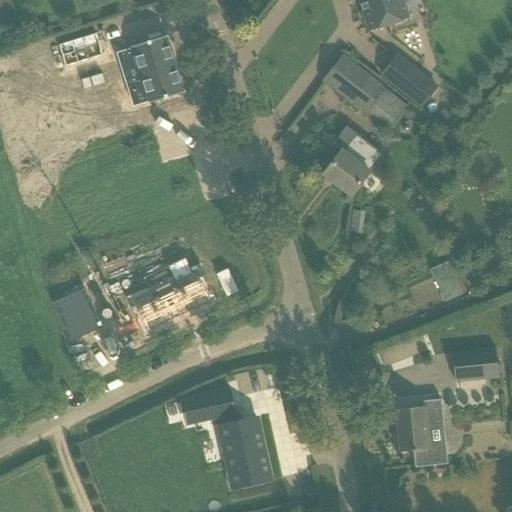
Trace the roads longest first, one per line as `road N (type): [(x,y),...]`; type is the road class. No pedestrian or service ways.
road 1 (unclassified): [(0,451),(307,310)]
road 2 (unclassified): [(307,310),(211,0)]
road 3 (unclassified): [(348,511),(337,423),(307,310)]
